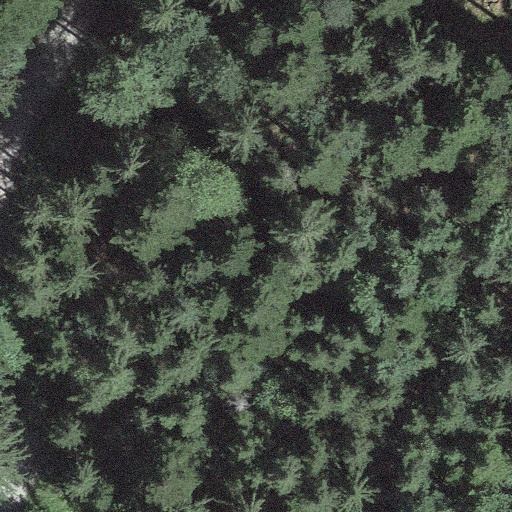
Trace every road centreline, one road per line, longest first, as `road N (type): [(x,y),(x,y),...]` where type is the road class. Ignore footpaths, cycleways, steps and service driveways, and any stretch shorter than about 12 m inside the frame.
road 1 (track): [(0,240),(28,421),(26,511)]
road 2 (track): [(87,0),(8,148),(0,200)]
